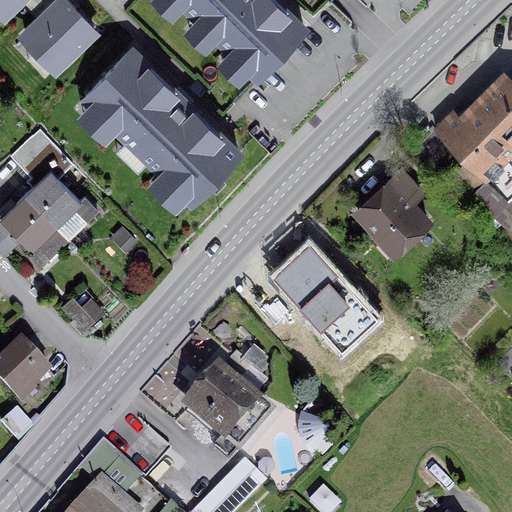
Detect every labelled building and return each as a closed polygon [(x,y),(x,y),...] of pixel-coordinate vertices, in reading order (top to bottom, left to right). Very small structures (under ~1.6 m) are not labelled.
[(16,0),(24,0),(32,7),(38,0),(0,0),(0,7),(4,12),(16,0)] [(52,0),(38,0),(32,7),(42,18),(26,34),(55,65),(94,28),(66,0),(61,0),(57,4),(52,0)] [(275,0),(182,0),(259,74),(304,28),(275,0)] [(131,48),(85,95),(193,199),(238,153),(131,48)] [(511,232),(511,80),(503,72),(458,116),(452,111),(436,127),(468,159),(453,173),(511,232)] [(32,176),(28,180),(33,186),(26,193),(56,225),(73,208),(85,221),(97,210),(85,196),(80,200),(58,177),(73,162),(40,128),(34,134),(43,144),(54,155),(32,176)] [(11,155),(21,165),(43,144),(34,134),(33,133),(11,155)] [(427,220),(391,181),(359,211),(368,222),(362,228),(377,244),(383,238),(394,250),(427,220)] [(68,238),(56,225),(26,193),(0,218),(0,241),(13,229),(30,248),(27,252),(41,266),(68,238)] [(379,315),(310,240),(273,274),(342,349),(379,315)] [(101,310),(91,300),(76,314),(86,324),(101,310)] [(10,329),(0,338),(0,377),(17,395),(47,367),(10,329)] [(209,359),(220,368),(234,352),(223,343),(209,359)] [(235,382),(220,368),(189,405),(178,395),(164,411),(176,421),(190,405),(238,448),(270,412),(235,382)] [(30,423),(18,410),(3,423),(16,437),(30,423)] [(149,427),(122,455),(142,473),(168,445),(149,427)] [(70,511),(71,511),(178,511),(140,476),(142,473),(122,455),(85,498),(83,496),(70,511)] [(195,511),(232,511),(265,479),(246,460),(195,511)]
